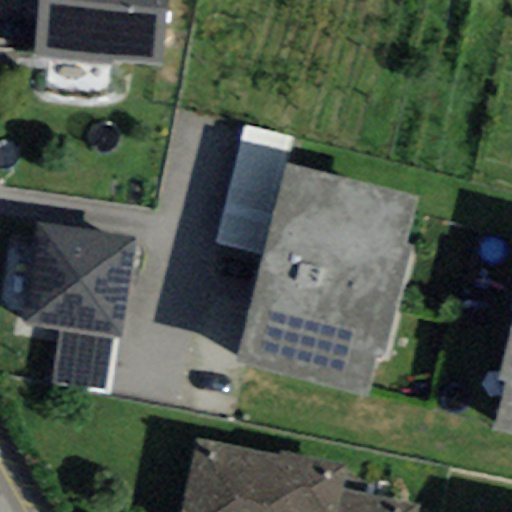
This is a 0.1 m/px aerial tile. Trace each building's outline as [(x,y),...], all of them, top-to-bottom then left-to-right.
[(113,61),(160,65),(166,0),(38,0),(33,60),(112,68),(113,61)] [(247,129),(219,245),(262,256),(285,167),(292,139),(247,129)] [(235,362),(365,396),(375,357),(381,359),(410,248),(403,247),(415,201),(285,167),(262,256),(235,362)] [(135,242),(38,225),(21,323),(60,331),(111,340),(118,340),(135,242)] [(495,432),(511,435),(511,313),(495,383),(506,385),(495,432)] [(51,385),(103,393),(111,340),(60,331),(51,385)] [(417,511),(419,506),(343,488),(346,466),(279,451),(278,457),(198,439),(181,511),(417,511)]
